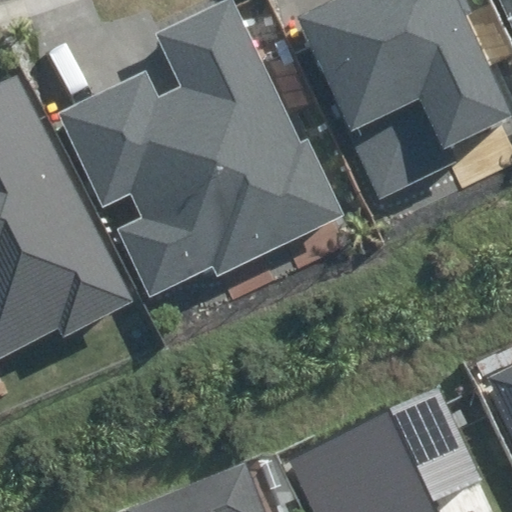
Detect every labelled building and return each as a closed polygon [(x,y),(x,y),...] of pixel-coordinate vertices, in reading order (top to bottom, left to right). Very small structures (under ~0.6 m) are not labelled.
[(216,280),(348,218),(309,138),(298,143),(230,0),(157,35),(182,89),(160,99),(147,71),(60,111),(104,204),(132,191),(145,218),(119,230),(150,296),(210,268),(216,280)] [(453,144),(511,117),(511,114),(458,0),(334,0),(295,18),(379,200),(461,162),(453,144)] [(511,0),(501,0),(511,22),(511,0)] [(61,339),(136,301),(18,74),(0,83),(0,357),(55,329),(61,339)] [(511,362),(486,374),(511,427),(511,362)] [(286,459),(311,511),(438,511),(390,410),(286,459)] [(123,510),(123,511),(263,511),(243,462),(123,510)]
